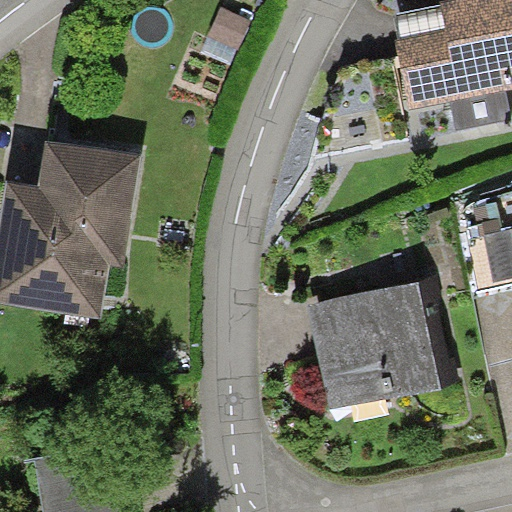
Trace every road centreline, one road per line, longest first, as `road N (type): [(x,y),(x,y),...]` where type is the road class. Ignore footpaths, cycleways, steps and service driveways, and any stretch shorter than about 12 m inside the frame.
road 1 (residential): [(235,511),(219,292),(235,185),(314,0)]
road 2 (residential): [(360,511),(511,479)]
